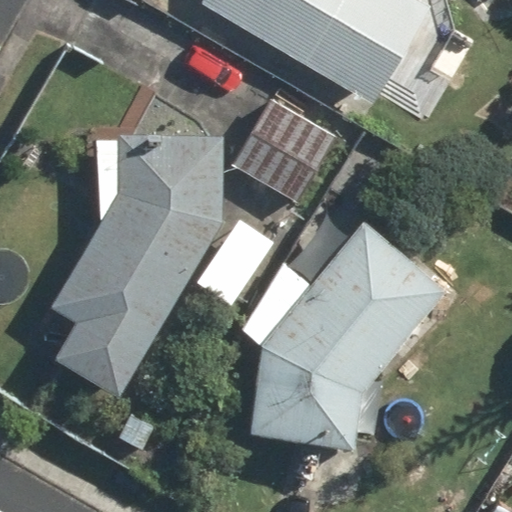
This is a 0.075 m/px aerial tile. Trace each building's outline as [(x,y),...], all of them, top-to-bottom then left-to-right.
[(205,0),(200,9),(371,110),(434,0),(205,0)] [(273,102),(232,171),(293,209),(335,139),(273,102)] [(53,367),(120,406),(219,231),(220,142),(117,141),(116,198),(50,316),(75,329),(53,367)] [(203,277),(241,301),(276,246),(237,221),(203,277)] [(246,445),(350,455),(357,402),(445,299),(362,229),(258,355),(246,445)] [(117,443),(141,456),(153,433),(129,420),(117,443)] [(511,511),(511,507),(489,494),(478,511),(511,511)]
